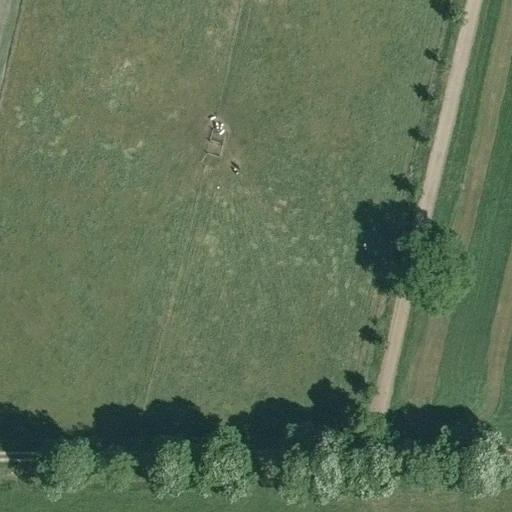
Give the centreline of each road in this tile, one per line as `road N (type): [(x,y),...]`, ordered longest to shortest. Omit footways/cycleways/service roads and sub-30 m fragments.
road 1 (track): [(511,455),(0,460)]
road 2 (track): [(364,457),(471,0)]
